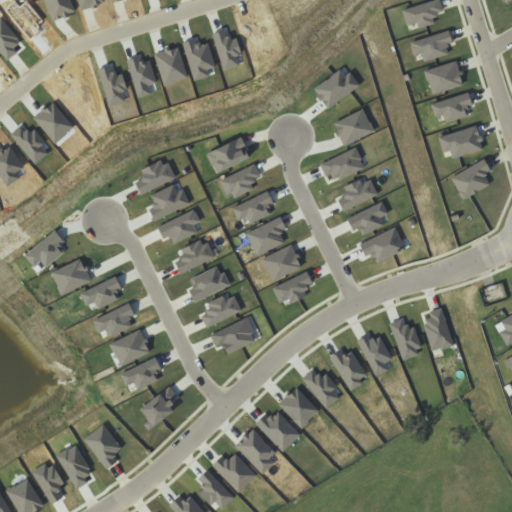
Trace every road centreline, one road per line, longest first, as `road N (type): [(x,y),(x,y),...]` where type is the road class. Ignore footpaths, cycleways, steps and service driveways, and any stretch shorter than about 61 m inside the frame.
road 1 (residential): [(511,242),(354,301),(311,326),(170,460),(98,511)]
road 2 (residential): [(0,102),(70,47),(217,0)]
road 3 (residential): [(223,406),(187,356),(134,244),(107,224)]
road 4 (residential): [(354,301),(291,173),(290,134)]
road 5 (residential): [(470,0),(511,129)]
